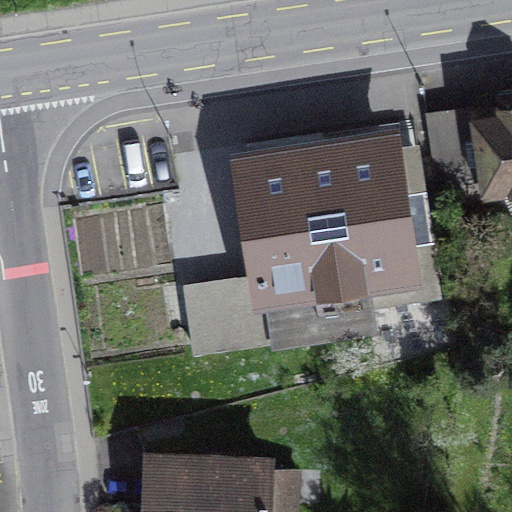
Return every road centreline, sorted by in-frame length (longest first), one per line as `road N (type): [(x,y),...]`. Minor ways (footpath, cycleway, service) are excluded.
road 1 (secondary): [(511,1),(0,74)]
road 2 (residential): [(51,511),(0,111)]
